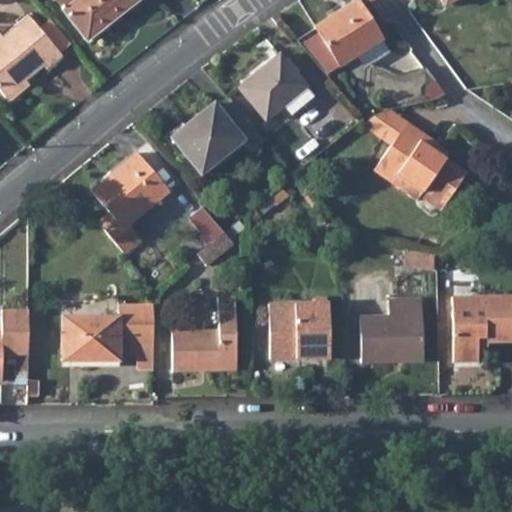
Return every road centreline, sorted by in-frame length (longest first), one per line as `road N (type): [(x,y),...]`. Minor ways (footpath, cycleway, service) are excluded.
road 1 (tertiary): [(0,432),(511,418)]
road 2 (residential): [(262,0),(0,198)]
